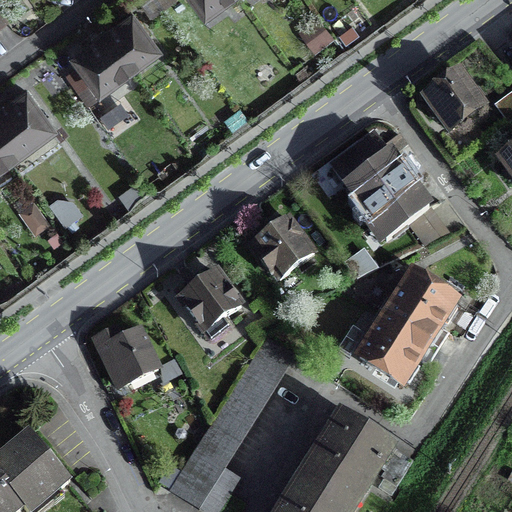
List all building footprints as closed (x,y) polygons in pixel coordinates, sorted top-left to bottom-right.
[(193,0),(204,15),(224,0),(193,0)] [(105,30),(100,34),(95,38),(90,41),(92,44),(74,58),(99,92),(127,71),(156,50),(130,16),(112,29),(110,26),(105,30)] [(425,101),(431,108),(425,112),(432,121),(437,117),(449,133),(465,121),(467,123),(472,124),(478,120),(479,114),(477,112),(481,109),(458,78),(425,101)] [(0,166),(51,129),(25,93),(4,109),(2,108),(0,109),(0,166)] [(511,95),(493,108),(508,128),(511,125),(511,95)] [(227,126),(232,133),(247,123),(238,112),(230,118),(233,122),(227,126)] [(382,149),(374,138),(331,170),(339,181),(385,244),(428,212),(393,165),(382,149)] [(502,175),(508,183),(511,180),(511,155),(501,163),(507,171),(502,175)] [(48,222),(34,203),(22,212),(37,231),(48,222)] [(274,231),(270,226),(266,228),(262,231),(266,237),(253,246),(260,257),(260,262),(266,271),(271,272),(279,282),(313,257),(287,222),(274,231)] [(376,271),(364,254),(349,264),(355,282),(376,271)] [(239,309),(214,275),(195,289),(179,301),(210,344),(228,330),(222,322),(239,309)] [(455,305),(411,277),(392,307),(389,305),(386,303),(379,314),(372,326),(375,327),(378,329),(359,360),(402,388),(404,384),(408,387),(418,371),(414,369),(418,362),(427,368),(437,352),(447,336),(438,330),(442,324),(446,326),(456,311),(452,308),(455,305)] [(94,342),(118,391),(126,388),(157,373),(138,334),(120,343),(115,332),(94,342)] [(258,415),(293,359),(266,342),(186,468),(171,493),(193,508),(200,511),(218,511),(229,495),(238,482),(222,472),(258,415)] [(323,447),(301,481),(281,511),(351,511),(390,451),(340,419),(329,437),(326,436),(324,434),(318,443),(323,447)] [(0,511),(20,511),(22,510),(23,511),(43,511),(71,490),(28,437),(0,459),(0,511)] [(381,480),(396,489),(412,464),(397,455),(384,475),(381,480)]
